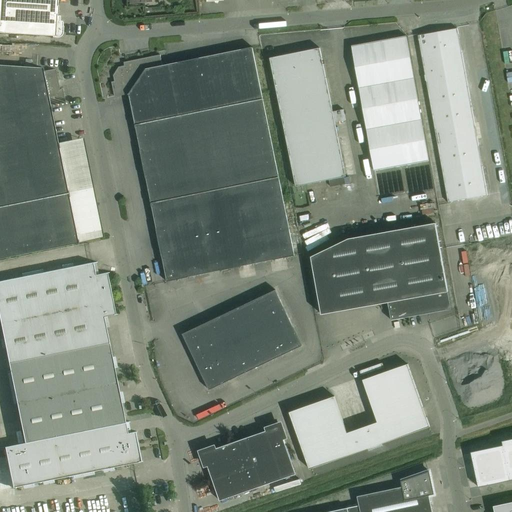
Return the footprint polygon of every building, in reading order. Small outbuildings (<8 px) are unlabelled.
[(0,0),(0,32),(52,36),(53,37),(56,38),(60,38),(64,34),(64,31),(64,27),(60,26),(60,16),(57,16),(58,0),(0,0)] [(487,196),(459,38),(457,29),(418,36),(448,203),(487,196)] [(428,161),(408,46),(406,36),(351,46),(374,171),(428,161)] [(294,255),(263,100),(252,48),(162,66),(160,55),(123,63),(124,66),(118,67),(113,76),(114,82),(111,82),(114,97),(129,94),(167,281),(294,255)] [(295,187),(345,177),(334,124),(344,121),(343,110),(333,112),(319,49),(269,58),(295,187)] [(50,107),(65,104),(62,89),(58,90),(56,81),(58,81),(56,69),(43,72),(43,68),(0,65),(0,259),(78,243),(50,107)] [(451,310),(437,234),(435,223),(348,239),(311,257),(321,315),(387,303),(391,320),(451,310)] [(117,314),(114,315),(105,274),(109,273),(109,272),(95,275),(93,263),(97,263),(97,262),(0,281),(0,320),(9,363),(33,485),(143,461),(142,461),(138,462),(133,437),(137,436),(136,432),(127,434),(125,423),(126,423),(130,422),(129,421),(125,422),(104,317),(117,314)] [(182,334),(209,390),(302,346),(275,290),(182,334)] [(362,427),(369,448),(429,427),(407,364),(362,380),(377,422),(362,427)] [(369,448),(362,427),(347,433),(334,396),(289,412),(309,469),(369,448)] [(241,440),(249,464),(258,488),(296,474),(279,426),(241,440)] [(511,479),(511,439),(502,441),(502,446),(470,452),(478,487),(511,479)] [(211,477),(249,464),(241,440),(206,452),(204,457),(211,477)] [(219,501),(258,488),(249,464),(211,477),(219,501)] [(400,481),(401,487),(289,511),(288,511),(431,511),(428,496),(434,494),(429,471),(400,481)] [(494,511),(511,511),(511,502),(493,506),(494,511)]
